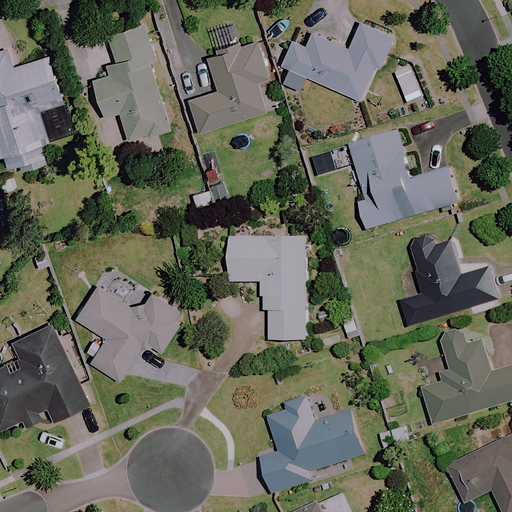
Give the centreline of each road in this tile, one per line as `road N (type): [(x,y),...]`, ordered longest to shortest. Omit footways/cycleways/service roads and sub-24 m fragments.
road 1 (residential): [(15,511),(170,470)]
road 2 (residential): [(511,111),(456,0)]
